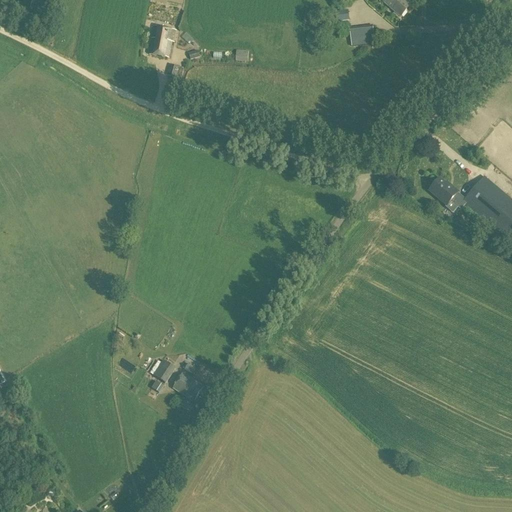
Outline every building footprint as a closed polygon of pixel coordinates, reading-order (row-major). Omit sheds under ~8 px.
[(41,13),(45,2),(39,0),(32,0),(29,9),(41,13)] [(387,0),(384,4),(401,18),(406,12),(406,11),(411,5),(404,0),(387,0)] [(350,21),(349,11),(337,13),(338,23),(350,21)] [(352,48),(374,46),(372,26),(351,28),(352,48)] [(174,43),(176,32),(154,28),(149,55),(169,59),(173,43),(174,43)] [(247,63),(248,52),(236,51),(235,62),(247,63)] [(190,61),(200,58),(198,52),(188,54),(190,61)] [(181,80),(183,70),(170,66),(167,77),(176,79),(176,78),(181,80)] [(511,201),(485,178),(465,202),(457,195),(459,193),(451,186),(450,187),(441,179),(430,192),(447,207),(452,202),(461,210),(464,206),(504,241),(507,237),(511,241),(511,201)] [(167,385),(176,370),(163,361),(153,377),(167,385)] [(193,376),(197,370),(188,365),(184,371),(193,376)] [(194,402),(204,388),(184,374),(174,389),(194,402)] [(161,395),(165,389),(157,383),(152,390),(154,390),(149,397),(153,400),(157,394),(155,393),(156,392),(161,395)]
